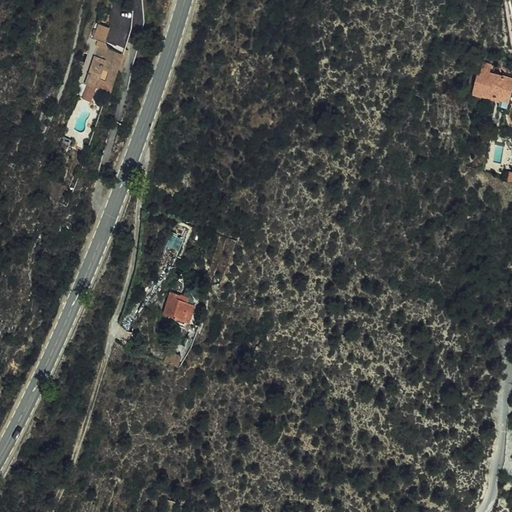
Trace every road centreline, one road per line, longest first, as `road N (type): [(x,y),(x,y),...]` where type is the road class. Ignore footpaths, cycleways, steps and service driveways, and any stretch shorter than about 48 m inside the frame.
road 1 (secondary): [(0,453),(110,215),(184,0)]
road 2 (track): [(50,511),(132,263),(145,164),(135,148)]
road 3 (track): [(110,215),(97,193),(137,1)]
road 4 (residential): [(511,343),(481,511)]
